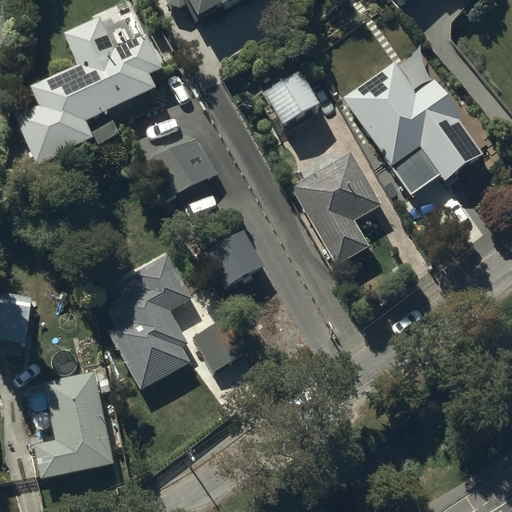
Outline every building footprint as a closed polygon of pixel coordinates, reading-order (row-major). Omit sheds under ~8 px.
[(184,0),(191,0),(198,12),(219,0),(175,0),(177,4),(184,0)] [(398,23),(380,0),(348,0),(334,10),(355,38),(366,30),(374,41),(398,23)] [(445,0),(451,7),(459,0),(391,0),(402,16),(420,0),(435,0),(440,4),(444,0),(445,0)] [(108,39),(99,18),(63,33),(77,66),(31,86),(39,104),(15,114),(37,164),(58,155),(57,152),(94,136),(86,119),(110,109),(116,123),(139,113),(134,100),(157,90),(150,72),(163,66),(144,23),(108,39)] [(511,29),(485,60),(510,83),(494,102),(511,117),(511,29)] [(376,57),(367,42),(327,66),(380,163),(386,159),(408,196),(485,153),(457,107),(432,121),(406,75),(417,69),(402,42),(376,57)] [(302,79),(266,100),(284,132),(321,111),(302,79)] [(168,199),(218,173),(198,136),(148,162),(168,199)] [(351,149),(290,185),(336,263),(369,244),(354,219),(383,203),(351,149)] [(243,229),(203,252),(225,289),(264,267),(243,229)] [(135,275),(130,294),(113,305),(122,319),(108,328),(142,390),(189,361),(180,346),(187,342),(168,311),(191,296),(164,254),(134,273),(135,275)] [(0,339),(26,343),(31,296),(0,292),(0,339)] [(221,320),(192,338),(212,371),(241,353),(221,320)] [(114,462),(94,370),(44,380),(56,440),(33,445),(40,477),(114,462)]
